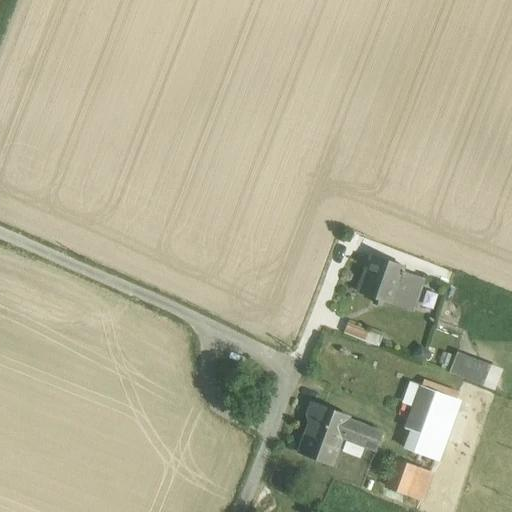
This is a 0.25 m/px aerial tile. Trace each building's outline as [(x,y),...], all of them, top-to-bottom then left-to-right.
[(404,266),(370,255),(357,292),(402,307),(402,306),(413,310),(423,279),(403,272),(404,271),(402,271),(404,266)] [(382,335),(347,322),(343,333),(377,346),(382,335)] [(489,365),(456,352),(449,372),(481,384),(489,365)] [(458,399),(421,386),(405,428),(421,434),(414,452),(436,459),(458,399)] [(347,417),(312,404),(308,413),(313,415),(299,453),(329,465),(339,438),(350,441),(357,422),(347,418),(347,417)] [(383,431),(357,422),(350,441),(375,451),(383,431)] [(414,468),(395,461),(386,485),(406,493),(413,473),(414,468)] [(413,473),(406,493),(427,500),(434,480),(413,473)]
